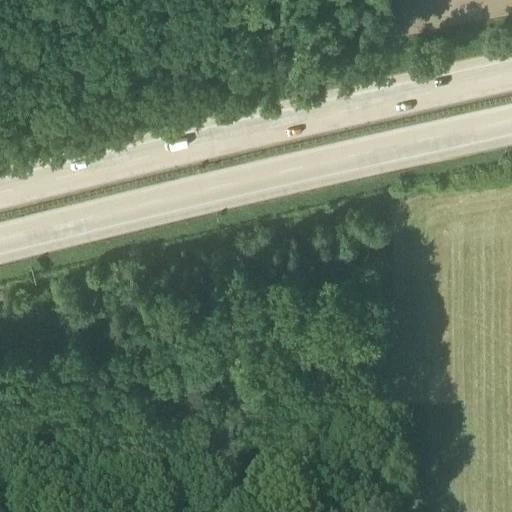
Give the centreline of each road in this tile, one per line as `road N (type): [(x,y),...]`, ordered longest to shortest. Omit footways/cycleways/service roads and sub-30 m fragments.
road 1 (motorway): [(511,74),(0,194)]
road 2 (motorway): [(0,239),(511,120)]
